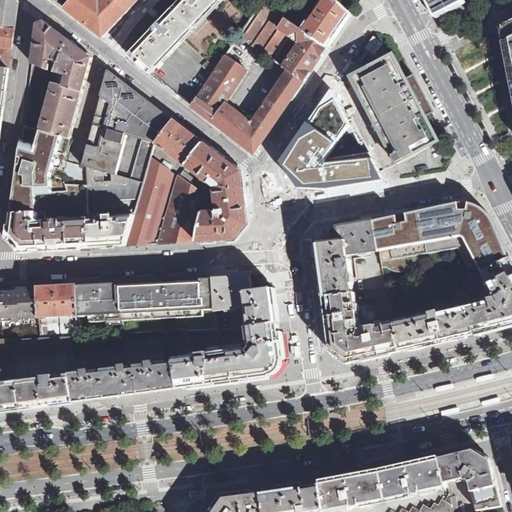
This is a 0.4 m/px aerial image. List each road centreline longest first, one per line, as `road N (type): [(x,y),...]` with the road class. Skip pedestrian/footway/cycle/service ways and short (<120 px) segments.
road 1 (residential): [(38,0),(259,169),(362,22),(399,1)]
road 2 (primary): [(315,402),(0,446)]
road 3 (primary): [(195,466),(493,414)]
road 4 (residential): [(0,270),(294,254)]
road 5 (residential): [(492,182),(308,215),(292,238),(294,254)]
road 6 (residential): [(0,228),(30,0)]
road 7 (primary): [(511,358),(315,402)]
road 8 (primary): [(0,492),(195,466)]
road 9 (residential): [(422,46),(492,182)]
road 10 (residential): [(294,254),(315,402)]
